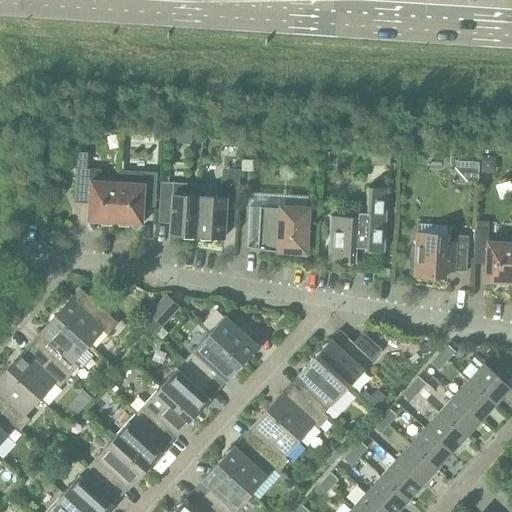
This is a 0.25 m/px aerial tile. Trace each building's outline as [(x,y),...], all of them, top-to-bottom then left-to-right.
[(162,138),(191,140),(191,130),(186,130),(186,129),(180,129),(163,129),(162,138)] [(71,169),(76,169),(74,198),(89,199),(88,221),(116,223),(119,183),(100,182),(101,170),(87,169),(87,153),(76,152),(71,164),(71,169)] [(372,155),(372,164),(389,165),(390,156),(372,155)] [(489,173),(495,168),(495,158),(480,157),(479,172),(489,173)] [(463,161),(463,169),(468,175),(477,175),(477,161),(473,161),(472,160),(472,159),(471,160),(470,161),(463,161)] [(253,161),(242,160),(241,172),(253,173),(253,161)] [(120,171),(119,183),(116,223),(142,224),(143,202),(155,203),(156,173),(120,171)] [(170,235),(197,236),(200,197),(200,185),(161,182),(159,212),(171,213),(170,235)] [(217,197),(200,197),(197,236),(224,238),(225,216),(237,217),(239,187),(222,186),(217,186),(217,197)] [(384,252),(388,188),(368,187),(366,213),(358,213),(358,218),(330,216),(327,261),(355,263),(356,247),(364,248),(364,251),(384,252)] [(307,210),(259,207),(257,248),(247,246),(247,247),(306,257),(306,256),(282,252),(283,250),(304,252),(307,210)] [(475,229),(473,259),(486,259),(484,281),(511,282),(511,242),(487,241),(488,229),(488,222),(476,222),(475,229)] [(466,272),(468,244),(468,236),(457,236),(455,237),(455,242),(447,242),(448,225),(417,224),(415,246),(413,246),(411,249),(410,253),(409,257),(410,260),(412,264),(414,264),(414,276),(445,278),(446,268),(453,269),(453,271),(466,272)] [(68,301),(55,316),(89,346),(103,330),(108,334),(118,323),(83,292),(75,301),(72,298),(71,297),(68,301)] [(151,312),(148,315),(161,327),(179,307),(166,295),(156,307),(151,312)] [(152,304),(147,309),(151,312),(156,307),(152,304)] [(225,315),(208,334),(242,364),(256,349),(259,346),(258,345),(257,346),(255,343),(249,339),(256,332),(249,323),(240,317),(234,323),(225,315)] [(42,337),(34,345),(69,377),(79,366),(81,369),(93,355),(86,349),(89,346),(55,316),(41,331),(38,334),(39,335),(42,337)] [(162,328),(156,333),(162,339),(167,333),(162,328)] [(328,342),(314,357),(348,387),(373,360),(372,360),(382,350),(362,332),(353,342),(348,337),(339,347),(334,342),(331,340),(331,339),(328,342)] [(208,334),(184,360),(209,383),(217,374),(222,379),(225,381),(224,382),(225,382),(228,379),(242,364),(208,334)] [(447,344),(440,352),(448,360),(455,352),(447,344)] [(20,354),(6,369),(40,399),(55,383),(59,387),(69,377),(34,345),(26,354),(24,351),(23,351),(20,354)] [(440,352),(431,362),(439,370),(448,360),(440,352)] [(476,355),(472,360),(479,367),(483,363),(484,362),(476,355)] [(300,372),(297,375),(298,376),(299,375),(301,378),(307,382),(299,390),(298,391),(323,414),(324,413),(348,387),(314,357),(300,372)] [(184,360),(160,387),(194,417),(207,402),(210,399),(209,398),(209,399),(206,397),(201,392),(209,383),(184,360)] [(495,405),(510,388),(503,381),(505,379),(492,367),(490,370),(483,363),(479,367),(468,380),(495,405)] [(0,411),(16,426),(15,427),(20,431),(30,419),(26,415),(40,399),(6,369),(0,375),(0,411)] [(419,374),(411,384),(419,391),(426,383),(428,382),(419,374)] [(480,421),(495,405),(468,380),(453,396),(480,421)] [(419,391),(418,393),(425,400),(434,390),(426,383),(419,391)] [(409,385),(402,394),(410,401),(418,393),(409,385)] [(99,391),(93,386),(87,393),(93,398),(99,391)] [(279,395),(265,410),(299,441),(314,425),(318,429),(329,417),(324,413),(323,414),(298,391),(299,390),(294,386),(285,395),(283,393),(282,392),(279,395)] [(160,387),(136,413),(160,436),(168,427),(174,432),(177,434),(176,435),(177,436),(180,432),(194,417),(160,387)] [(367,401),(366,401),(376,410),(387,398),(377,389),(371,396),(367,401)] [(447,391),(444,394),(450,400),(453,396),(447,391)] [(466,437),(480,421),(453,396),(450,400),(439,412),(466,437)] [(389,408),(381,416),(390,423),(397,416),(389,408)] [(252,431),(244,441),(249,446),(250,445),(275,467),(274,468),(278,472),(289,461),(284,457),(299,441),(265,410),(252,425),(249,428),(250,429),(252,431)] [(0,443),(15,427),(16,426),(0,411),(0,443)] [(451,453),(466,437),(439,412),(424,428),(451,453)] [(136,413),(111,440),(145,471),(159,456),(162,452),(161,452),(160,452),(158,450),(152,445),(160,436),(136,413)] [(381,433),(390,423),(381,416),(372,426),(381,433)] [(436,468),(451,453),(424,428),(410,444),(436,468)] [(111,440),(87,467),(112,489),(120,480),(125,485),(128,487),(127,488),(128,489),(131,486),(145,471),(111,440)] [(359,440),(351,449),(360,457),(367,448),(359,440)] [(422,484),(436,468),(410,444),(395,460),(422,484)] [(230,448),(217,463),(251,494),(274,468),(275,467),(250,445),(249,446),(242,454),(236,449),(234,446),(233,445),(230,448)] [(351,466),(360,457),(351,449),(343,458),(351,466)] [(395,460),(381,476),(407,500),(422,484),(395,460)] [(203,478),(200,481),(201,482),(202,482),(204,484),(209,489),(201,498),(216,511),(234,511),(251,494),(217,463),(203,478)] [(34,467),(27,474),(33,480),(40,473),(34,467)] [(87,467),(63,493),(83,511),(107,511),(110,509),(113,506),(112,505),(109,503),(104,498),(112,489),(87,467)] [(330,472),(322,481),(331,488),(338,480),(330,472)] [(366,492),(387,511),(396,511),(407,500),(381,476),(366,492)] [(322,498),(331,488),(322,481),(314,490),(322,498)] [(355,511),(387,511),(366,492),(351,508),(355,511)] [(83,511),(63,493),(45,511),(83,511)] [(182,501),(172,511),(216,511),(201,498),(193,507),(188,502),(185,500),(186,499),(185,498),(182,501)]
